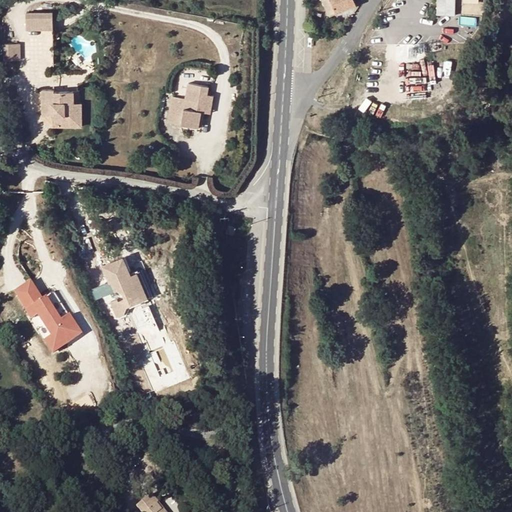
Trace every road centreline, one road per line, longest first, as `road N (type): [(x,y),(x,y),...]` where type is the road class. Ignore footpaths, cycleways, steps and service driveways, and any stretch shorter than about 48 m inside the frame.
road 1 (secondary): [(288,511),(268,393),(276,209)]
road 2 (unclassified): [(0,142),(40,169),(276,209)]
road 3 (unclassified): [(373,0),(314,85),(283,93)]
